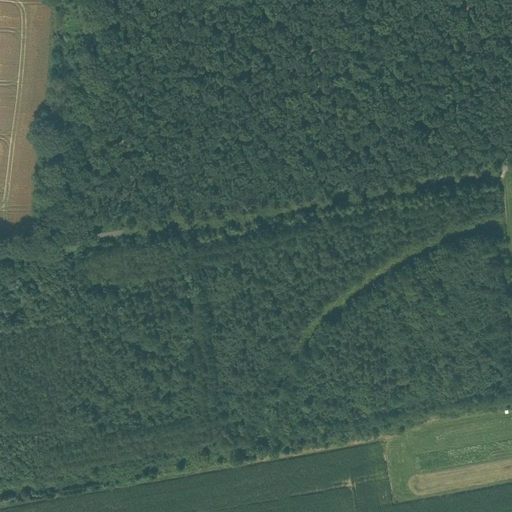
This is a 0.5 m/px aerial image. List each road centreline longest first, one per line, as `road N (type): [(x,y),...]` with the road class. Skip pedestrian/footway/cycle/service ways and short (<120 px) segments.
road 1 (track): [(259,206),(277,166),(511,88)]
road 2 (track): [(49,240),(68,221),(277,166)]
